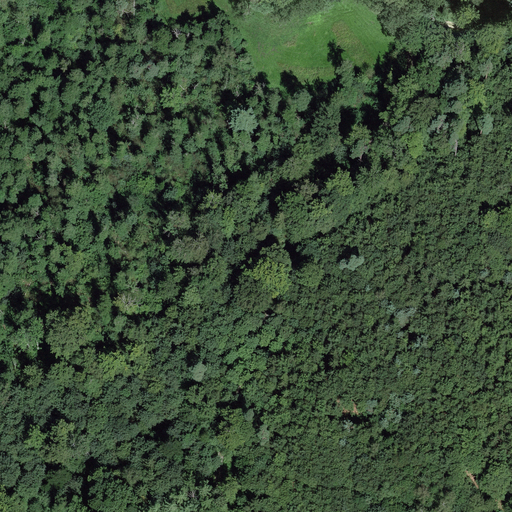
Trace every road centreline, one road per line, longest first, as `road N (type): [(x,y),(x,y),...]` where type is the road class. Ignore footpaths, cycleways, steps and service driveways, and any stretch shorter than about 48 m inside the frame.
road 1 (track): [(223,511),(219,460),(241,384),(293,265),(473,0)]
road 2 (track): [(394,114),(410,70),(411,35),(396,0)]
